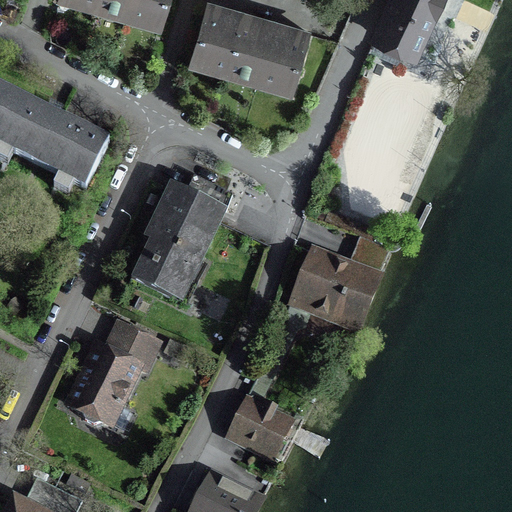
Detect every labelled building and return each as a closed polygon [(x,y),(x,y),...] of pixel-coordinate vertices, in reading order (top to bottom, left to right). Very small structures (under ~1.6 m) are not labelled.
[(61,0),(159,28),(166,0),(61,0)] [(391,0),(375,38),(413,55),(437,0),(391,0)] [(207,6),(190,64),(290,93),(307,34),(290,29),(257,20),(224,10),(207,6)] [(0,149),(84,191),(108,146),(61,122),(0,91),(0,149)] [(193,180),(186,194),(219,212),(225,214),(231,198),(193,180)] [(176,304),(219,212),(186,194),(175,189),(163,214),(156,211),(149,226),(156,229),(130,282),(176,304)] [(291,305),(358,332),(379,281),(311,254),(291,305)] [(129,332),(116,359),(137,370),(144,374),(157,346),(129,332)] [(109,426),(137,370),(116,359),(96,350),(69,407),(80,412),(84,422),(93,427),(103,423),(109,426)] [(245,403),(227,439),(272,462),(290,426),(245,403)] [(256,511),(261,505),(210,479),(192,511),(256,511)] [(48,488),(36,511),(76,511),(81,504),(48,488)]
